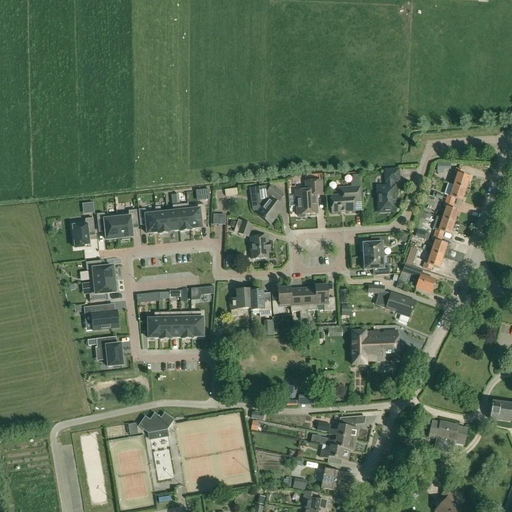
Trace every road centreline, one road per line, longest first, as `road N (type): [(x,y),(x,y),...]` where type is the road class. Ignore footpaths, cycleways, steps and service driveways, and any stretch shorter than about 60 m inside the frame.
road 1 (residential): [(404,402),(293,412),(213,402),(213,358),(137,360),(127,286)]
road 2 (residential): [(339,234),(391,231),(406,219),(440,143),(511,138)]
road 3 (residential): [(123,252),(219,242),(215,276),(296,271)]
road 4 (residential): [(404,402),(472,418),(492,382),(511,372)]
road 5 (residential): [(348,511),(404,402)]
